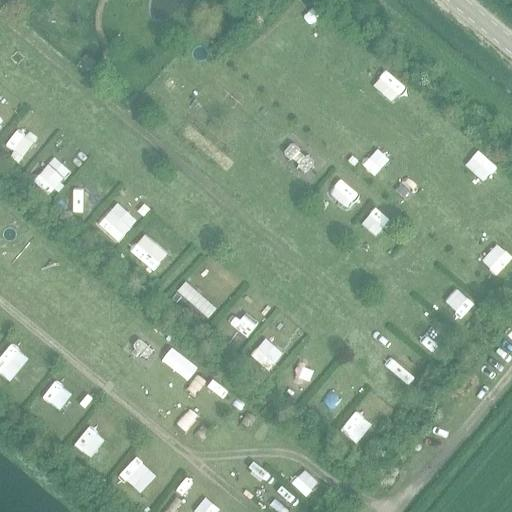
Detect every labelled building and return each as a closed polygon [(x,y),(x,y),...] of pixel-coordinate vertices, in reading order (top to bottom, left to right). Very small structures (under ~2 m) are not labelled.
[(428,102),(438,111),(453,93),(442,84),(428,102)] [(36,139),(57,113),(46,103),(24,129),(36,139)] [(389,154),(408,169),(417,158),(398,142),(389,154)] [(299,152),(293,146),(290,147),(283,154),(283,157),(290,163),(292,161),(298,166),(296,168),(303,174),(306,173),(313,166),(312,163),(306,157),(304,159),(298,153),(299,152)] [(486,168),(503,184),(511,174),(511,151),(507,146),(486,168)] [(55,160),(72,173),(80,164),(62,150),(55,160)] [(363,186),(374,169),(356,158),(345,175),(363,186)] [(100,163),(84,180),(98,193),(114,177),(100,163)] [(119,212),(135,223),(154,194),(138,183),(119,212)] [(159,216),(146,237),(171,252),(184,231),(159,216)] [(511,228),(498,245),(511,257),(511,228)] [(208,265),(199,282),(222,294),(231,277),(208,265)] [(474,304),(484,295),(467,277),(457,286),(474,304)] [(252,326),(269,305),(256,294),(239,315),(252,326)] [(416,315),(434,324),(444,303),(426,294),(416,315)] [(157,320),(149,327),(161,341),(169,334),(157,320)] [(282,321),(271,338),(288,350),(300,333),(282,321)] [(408,347),(423,360),(436,345),(422,332),(408,347)] [(150,352),(140,342),(137,343),(133,347),(133,350),(144,359),(146,360),(151,354),(150,352)] [(29,374),(42,358),(28,347),(16,364),(29,374)] [(345,376),(332,391),(347,404),(360,389),(345,376)] [(68,408),(75,391),(57,384),(50,400),(68,408)] [(149,456),(137,473),(157,488),(169,472),(149,456)]
